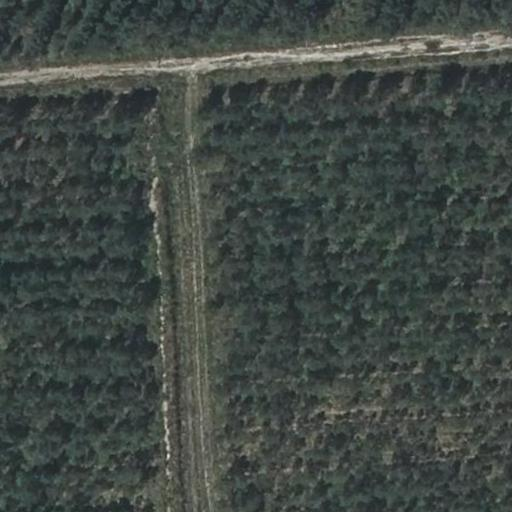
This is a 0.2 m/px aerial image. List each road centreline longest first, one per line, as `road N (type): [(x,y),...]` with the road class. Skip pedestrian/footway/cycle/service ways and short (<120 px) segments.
road 1 (track): [(511,40),(0,79)]
road 2 (track): [(176,66),(191,511)]
